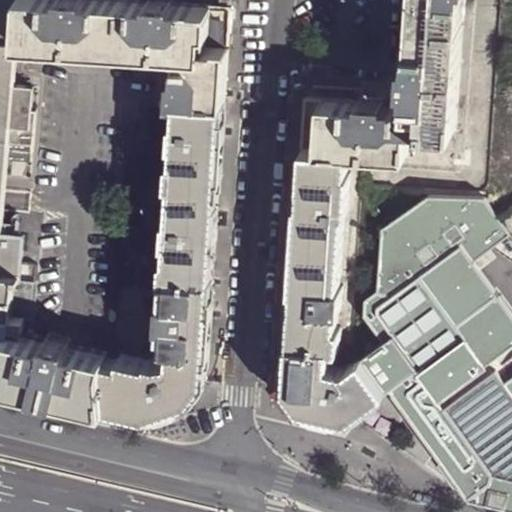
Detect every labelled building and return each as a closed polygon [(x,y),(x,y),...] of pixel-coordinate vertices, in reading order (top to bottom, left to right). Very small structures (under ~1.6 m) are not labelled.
[(18,0),(0,0),(0,40),(16,41),(18,0)] [(122,49),(125,0),(18,0),(16,41),(18,42),(122,49)] [(125,0),(122,49),(178,53),(178,43),(229,46),(232,6),(173,2),(172,0),(149,0),(146,0),(125,0)] [(414,0),(413,17),(464,20),(465,0),(414,0)] [(406,124),(411,125),(457,128),(464,20),(413,17),(411,56),(407,57),(406,71),(405,81),(409,82),(407,103),(406,124)] [(18,42),(16,41),(0,40),(0,178),(7,179),(10,142),(11,126),(15,83),(18,42)] [(171,101),(179,101),(179,100),(225,103),(229,46),(178,43),(178,53),(176,75),(173,75),(171,101)] [(35,85),(15,83),(11,126),(32,127),(34,108),(35,85)] [(361,100),(307,96),(305,120),(303,146),(350,150),(366,151),(409,154),(411,125),(406,124),(407,103),(386,101),(386,98),(362,96),(361,100)] [(171,180),(174,181),(199,182),(199,190),(220,191),(220,176),(225,103),(179,100),(179,101),(178,122),(174,121),(173,143),(177,143),(175,162),(171,162),(171,180)] [(32,127),(11,126),(10,142),(35,144),(38,109),(34,108),(32,127)] [(349,172),(350,150),(303,146),(300,186),(297,237),(320,239),(320,246),(343,248),(346,210),(349,210),(352,172),(349,172)] [(164,277),(168,277),(213,279),(215,254),(220,191),(199,190),(199,182),(174,181),(172,218),(168,217),(166,240),(170,240),(169,259),(165,258),(164,277)] [(424,198),(385,226),(381,288),(368,297),(366,313),(385,339),(362,356),(387,391),(392,388),(472,496),(511,506),(511,314),(473,260),(510,234),(488,202),(486,197),(430,194),(424,198)] [(21,277),(25,232),(2,230),(0,229),(0,359),(9,321),(12,322),(16,277),(21,277)] [(290,342),(330,344),(340,345),(342,327),(337,326),(339,307),(342,308),(343,286),(340,285),(343,248),(320,246),(320,239),(297,237),(293,291),(290,342)] [(186,351),(209,352),(210,337),(213,279),(168,277),(166,299),(163,299),(161,322),(165,322),(164,334),(167,334),(166,345),(172,346),(186,346),(186,351)] [(0,377),(40,387),(110,404),(106,351),(108,351),(110,345),(72,336),(73,331),(49,326),(48,330),(12,322),(9,321),(0,359),(0,377)] [(387,391),(362,356),(344,368),(329,364),(330,344),(290,342),(287,372),(286,386),(301,407),(314,410),(349,419),(381,395),(387,391)] [(207,379),(209,352),(186,351),(186,346),(172,346),(171,354),(161,357),(150,354),(150,356),(122,349),(121,354),(108,351),(106,351),(110,404),(125,408),(148,413),(168,407),(191,400),(207,379)] [(312,419),(314,410),(301,407),(286,386),(287,372),(277,371),(276,390),(296,416),(312,419)]
